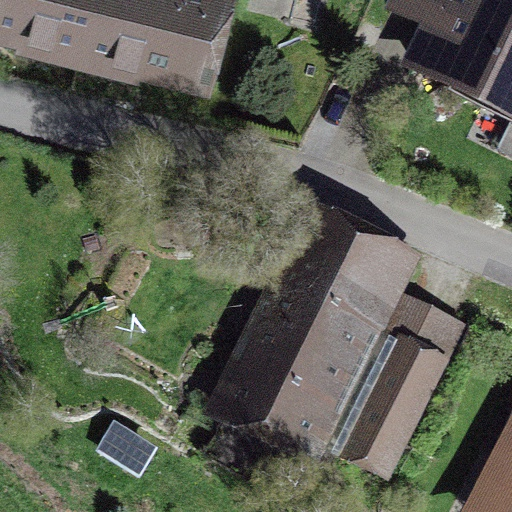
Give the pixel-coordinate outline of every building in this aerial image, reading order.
[(0,0),(0,34),(201,89),(225,0),(0,0)] [(393,75),(511,134),(511,8),(494,0),(388,0),(380,17),(414,34),(393,75)] [(319,483),(328,464),(405,303),(417,278),(297,220),(199,426),(319,483)] [(405,303),(328,464),(384,492),(464,332),(405,303)] [(511,511),(511,396),(451,511),(511,511)] [(148,452),(107,426),(91,452),(132,478),(148,452)]
